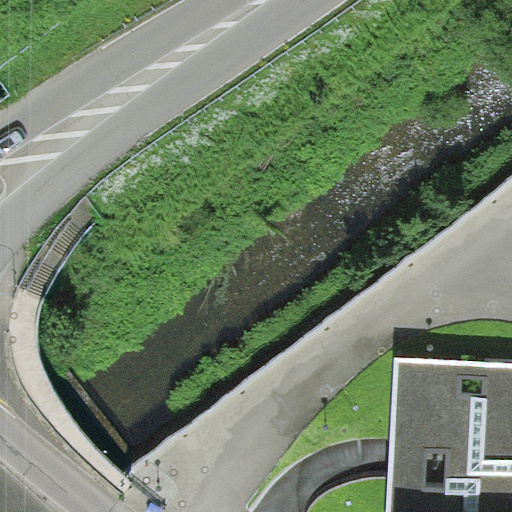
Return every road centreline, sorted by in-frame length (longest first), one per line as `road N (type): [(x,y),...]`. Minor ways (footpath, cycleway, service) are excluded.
road 1 (primary): [(0,240),(129,137),(248,23)]
road 2 (primary): [(248,23),(93,87),(0,149)]
